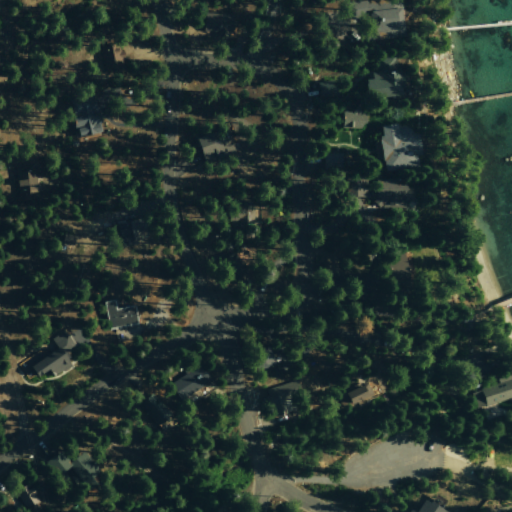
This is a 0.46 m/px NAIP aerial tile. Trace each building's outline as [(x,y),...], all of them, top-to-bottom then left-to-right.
[(359,0),(345,1),(346,19),(362,18),(364,41),(376,40),(376,34),(399,32),(396,0),(359,0)] [(199,31),(213,31),(213,35),(230,36),(231,14),(200,13),(199,31)] [(97,47),(102,71),(120,67),(118,59),(121,58),(120,50),(116,51),(114,43),(97,47)] [(396,96),(395,66),(390,66),(389,56),(371,57),(372,70),(367,70),(367,79),(360,79),(360,97),(396,96)] [(332,98),(332,81),(314,82),(315,98),(332,98)] [(65,99),(73,137),(97,132),(89,94),(65,99)] [(339,129),(361,128),(361,110),(338,111),(339,129)] [(373,127),(379,168),(414,164),(410,133),(406,133),(404,122),(373,127)] [(220,153),(215,131),(193,136),(198,158),(220,153)] [(320,169),(338,170),(338,153),(320,153),(320,169)] [(12,172),(17,200),(34,198),(30,169),(12,172)] [(371,179),(370,206),(401,207),(401,179),(371,179)] [(225,201),(225,222),(250,223),(250,202),(225,201)] [(112,225),(134,221),(138,240),(116,244),(112,225)] [(62,233),(72,237),(70,244),(59,241),(62,233)] [(216,262),(237,284),(246,275),(226,253),(216,262)] [(381,254),(382,285),(400,284),(399,254),(381,254)] [(107,329),(134,324),(130,305),(113,308),(111,298),(101,301),(107,329)] [(245,352),(252,371),(270,364),(263,346),(245,352)] [(26,366),(54,347),(66,366),(52,376),(47,369),(34,378),(26,366)] [(166,384),(176,400),(205,381),(195,365),(166,384)] [(511,396),(511,377),(509,379),(507,375),(494,379),(496,383),(468,392),(474,409),(511,396)] [(265,408),(269,407),(271,415),(286,413),(283,399),(296,397),(294,382),(261,388),(265,408)] [(348,405),(370,395),(365,383),(342,393),(348,405)] [(164,415),(147,394),(136,403),(152,424),(164,415)] [(63,462),(55,451),(40,462),(51,476),(64,467),(78,486),(92,475),(76,453),(63,462)] [(28,511),(37,508),(26,483),(13,489),(22,511),(28,511)] [(409,511),(406,510),(404,511),(443,511),(419,499),(412,511),(409,511)]
